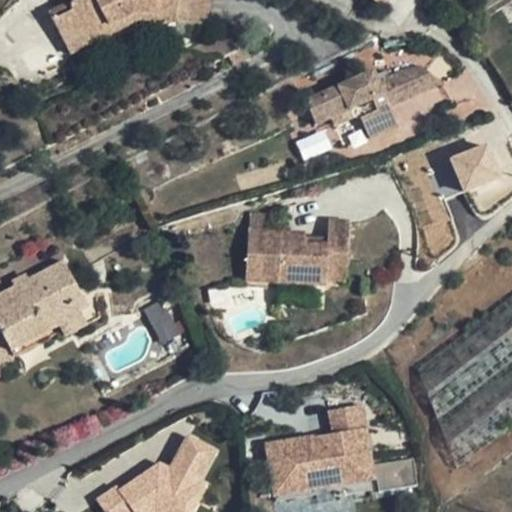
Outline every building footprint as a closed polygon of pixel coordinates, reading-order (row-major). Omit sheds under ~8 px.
[(94,0),(95,2),(74,3),(73,0),(65,4),(49,12),(61,38),(82,28),(85,36),(107,26),(111,33),(128,25),(125,18),(135,13),(138,20),(177,22),(178,0),(94,0)] [(111,33),(107,26),(85,36),(82,28),(61,38),(69,54),(111,33)] [(405,69),(377,81),(389,107),(444,82),(424,66),(405,69)] [(377,81),(373,71),(305,101),(315,124),(331,117),(334,124),(352,116),(361,119),(369,139),(398,126),(389,107),(377,81)] [(301,158),(333,149),(327,129),(295,138),(301,158)] [(485,130),(412,155),(426,198),(499,173),(485,130)] [(303,231),(247,227),(243,278),(319,284),(320,278),(321,256),(341,258),(344,219),(324,218),(323,232),(322,243),(302,242),(303,231)] [(323,232),(303,231),(302,242),(322,243),(323,232)] [(341,258),(321,256),(320,278),(340,280),(341,258)] [(87,304),(64,261),(0,294),(0,332),(10,352),(13,358),(62,333),(64,337),(101,318),(98,298),(87,304)] [(436,418),(511,360),(511,295),(417,369),(436,418)] [(170,315),(163,318),(157,304),(147,308),(161,342),(178,335),(170,315)] [(10,352),(0,332),(0,364),(13,358),(10,352)] [(511,426),(511,360),(436,418),(456,469),(511,426)] [(339,429),(269,438),(273,466),(324,460),(326,481),(376,475),(368,405),(336,409),(339,429)] [(162,465),(125,496),(122,492),(101,509),(103,511),(198,511),(210,485),(201,481),(215,446),(184,434),(170,468),(162,465)] [(324,460),(273,466),(276,487),(326,481),(324,460)] [(376,475),(326,481),(328,491),(377,485),(376,475)]
